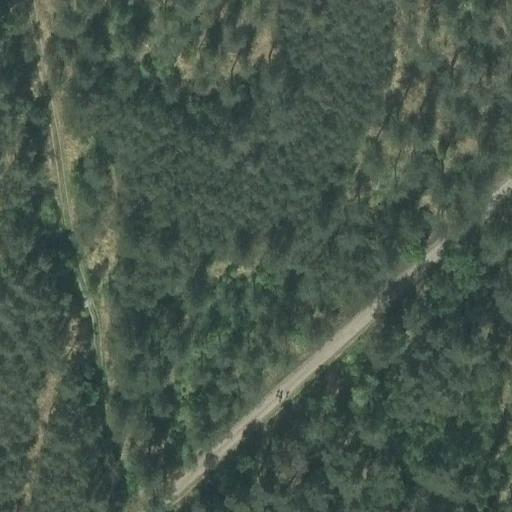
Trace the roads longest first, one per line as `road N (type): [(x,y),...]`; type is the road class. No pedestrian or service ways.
road 1 (track): [(146,511),(511,174)]
road 2 (track): [(0,474),(131,511)]
